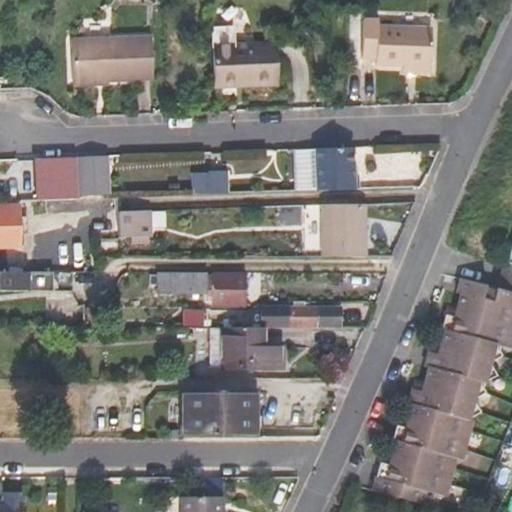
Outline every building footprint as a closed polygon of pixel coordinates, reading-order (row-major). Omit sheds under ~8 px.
[(376,58),(376,63),(402,65),(430,66),(433,29),(378,25),(379,17),(364,17),(362,56),(376,58)] [(71,41),(73,80),(106,79),(152,77),(151,38),(71,41)] [(278,82),(277,45),(212,47),(213,84),(278,82)] [(401,73),(430,75),(430,66),(402,65),(401,73)] [(73,87),(106,85),(106,79),(73,80),(73,87)] [(315,148),(317,191),(353,190),(352,175),(351,147),(315,148)] [(56,200),(76,199),(76,164),(56,165),(56,191),(56,200)] [(227,171),(206,171),(207,194),(227,193),(227,171)] [(56,200),(56,191),(44,191),(44,200),(56,200)] [(323,257),(364,257),(362,203),(322,204),(323,257)] [(18,218),(17,207),(0,207),(0,265),(5,265),(6,248),(19,248),(18,235),(26,235),(26,218),(18,218)] [(118,239),(148,238),(147,210),(118,211),(118,239)] [(501,289),(511,292),(511,262),(507,261),(501,289)] [(25,271),(0,271),(0,284),(25,285),(25,271)] [(204,297),(212,297),(213,307),(244,307),(244,277),(211,277),(211,284),(203,284),(203,277),(158,277),(158,293),(203,293),(204,297)] [(488,285),(461,277),(459,284),(487,292),(488,285)] [(25,285),(0,284),(0,292),(25,292),(25,285)] [(405,459),(403,468),(390,465),(381,462),(373,491),(422,504),(426,490),(440,494),(444,480),(441,474),(439,470),(451,463),(449,458),(450,455),(462,448),(456,437),(469,430),(466,423),(467,416),(481,409),(473,394),(484,389),(480,381),(482,374),(493,368),(486,355),(494,351),(500,348),(496,341),(499,336),(509,329),(504,319),(511,316),(511,298),(497,294),(487,292),(459,284),(457,292),(461,294),(456,308),(467,312),(465,320),(454,317),(446,314),(441,329),(445,331),(443,338),(441,345),(452,349),(449,357),(438,354),(429,351),(425,365),(428,366),(425,378),(436,382),(433,394),(422,390),(413,388),(409,402),(414,404),(411,416),(423,420),(420,431),(407,427),(398,424),(394,439),(398,440),(394,455),(405,459)] [(499,288),(488,285),(487,292),(497,294),(499,288)] [(511,292),(501,289),(499,288),(497,294),(511,298),(511,292)] [(260,323),(337,322),(338,307),(303,307),(292,307),(260,307),(260,323)] [(83,328),(99,328),(99,308),(83,308),(83,328)] [(456,308),(454,317),(465,320),(467,312),(456,308)] [(201,326),(201,310),(185,310),(185,325),(201,326)] [(223,366),(223,328),(210,328),(210,366),(223,366)] [(223,328),(223,366),(223,368),(279,368),(279,349),(260,350),(260,328),(223,328)] [(441,345),(438,354),(449,357),(452,349),(441,345)] [(425,378),(422,390),(433,394),(436,382),(425,378)] [(253,392),(182,392),(182,438),(253,437),(253,392)] [(411,416),(407,427),(420,431),(423,420),(411,416)] [(405,459),(394,455),(390,465),(403,468),(405,459)] [(220,511),(221,497),(181,498),(181,511),(220,511)] [(0,511),(22,511),(22,500),(2,501),(0,500),(0,511)]
